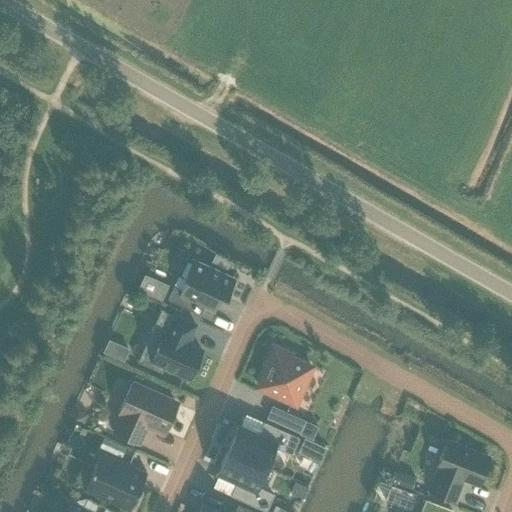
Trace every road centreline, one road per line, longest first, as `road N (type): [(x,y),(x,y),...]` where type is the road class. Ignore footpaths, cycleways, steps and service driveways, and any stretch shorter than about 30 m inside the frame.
road 1 (unclassified): [(511,294),(0,1)]
road 2 (residential): [(511,444),(286,313),(264,310),(248,324),(163,511)]
